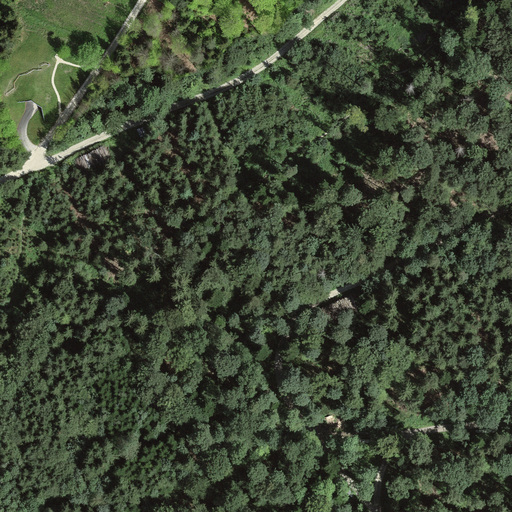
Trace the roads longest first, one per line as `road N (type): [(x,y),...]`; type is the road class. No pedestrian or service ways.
road 1 (track): [(511,204),(307,307),(285,333),(277,384),(375,511)]
road 2 (track): [(20,173),(224,89),(340,0)]
road 3 (track): [(20,173),(141,0)]
road 4 (track): [(511,422),(406,432),(384,462),(378,511)]
